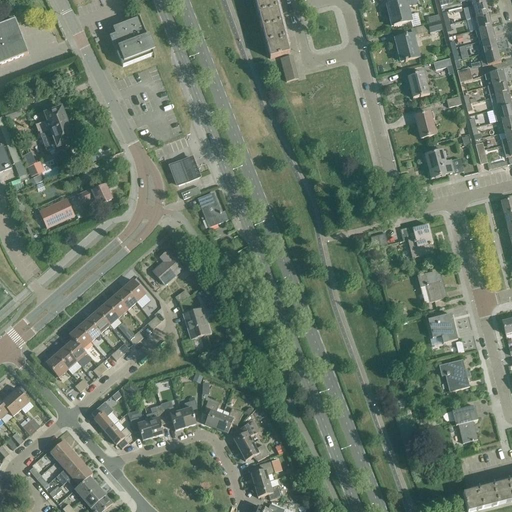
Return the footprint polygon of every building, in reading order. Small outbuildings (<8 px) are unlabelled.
[(128,10),(134,8),(131,0),(130,0),(125,2),(128,10)] [(255,0),(271,59),(279,57),(290,54),(275,0),(255,0)] [(402,24),(411,22),(406,2),(387,7),(390,20),(391,19),(394,28),(402,26),(402,24)] [(469,7),(472,20),(488,16),(485,3),(472,7),(469,7)] [(117,53),(117,52),(117,53),(123,68),(153,56),(154,58),(155,58),(139,16),(138,17),(140,21),(115,30),(119,41),(116,42),(120,52),(117,53)] [(472,20),(475,31),(491,27),(488,16),(472,20)] [(0,182),(0,183),(0,182),(0,174),(12,170),(3,147),(0,148),(0,66),(28,55),(15,20),(0,26),(0,182)] [(428,26),(430,34),(442,32),(440,23),(428,26)] [(475,31),(478,43),(494,39),(491,27),(475,31)] [(408,62),(418,59),(413,36),(395,40),(397,48),(396,49),(397,53),(398,53),(401,63),(405,62),(405,63),(408,63),(408,62)] [(497,51),(494,39),(478,43),(481,55),(482,55),(497,51)] [(477,44),(460,46),(461,57),(470,56),(469,48),(478,47),(477,44)] [(451,50),(454,62),(459,61),(460,60),(459,57),(458,57),(456,49),(451,50)] [(497,51),(482,55),(484,62),(481,63),(482,68),(500,63),(497,51)] [(280,60),(282,66),(293,63),(292,57),(280,60)] [(434,64),(436,72),(452,68),(451,60),(434,64)] [(282,66),(283,71),(295,68),(293,63),(282,66)] [(283,71),(285,77),(297,74),(295,68),(283,71)] [(457,71),(458,78),(470,75),(469,68),(457,71)] [(491,80),(492,86),(505,83),(502,71),(489,74),(484,76),(486,81),(491,80)] [(421,99),(430,96),(424,72),(415,75),(415,76),(405,79),(407,86),(409,85),(413,100),(420,98),(421,99)] [(297,74),(285,77),(286,83),(298,80),(297,74)] [(470,75),(458,78),(460,84),(472,81),(470,75)] [(487,87),(490,99),(508,94),(505,83),(492,86),(487,87)] [(155,109),(147,91),(132,97),(139,116),(155,109)] [(490,99),(493,111),(511,106),(508,94),(490,99)] [(463,97),(465,105),(470,104),(476,103),(475,99),(469,100),(467,95),(463,97)] [(447,101),(449,109),(462,106),(460,98),(447,101)] [(37,126),(40,136),(68,126),(62,108),(54,111),(51,104),(43,107),(46,114),(44,115),(47,122),(37,126)] [(501,121),(511,118),(511,110),(511,106),(493,111),(496,123),(501,121)] [(4,114),(7,122),(23,116),(20,108),(4,114)] [(431,121),(434,120),(433,113),(415,118),(421,140),(435,136),(431,121)] [(4,118),(0,119),(0,127),(6,143),(13,140),(4,118)] [(511,118),(501,121),(504,133),(511,131),(511,118)] [(68,126),(40,136),(46,152),(74,142),(68,126)] [(511,143),(507,145),(502,146),(505,159),(508,158),(510,166),(511,165),(511,143)] [(85,166),(95,162),(90,149),(80,152),(85,166)] [(484,151),(477,153),(480,165),(487,163),(484,151)] [(459,160),(445,163),(442,152),(425,156),(431,180),(453,174),(454,176),(463,173),(459,160)] [(171,167),(179,187),(199,179),(191,159),(171,167)] [(506,162),(491,166),(491,163),(487,163),(489,171),(507,166),(506,162)] [(40,163),(27,168),(31,179),(44,173),(40,163)] [(81,203),(85,201),(94,197),(99,206),(111,201),(111,200),(112,199),(109,193),(108,194),(105,187),(98,190),(97,188),(78,197),(81,203)] [(201,194),(198,188),(181,194),(184,201),(201,194)] [(221,215),(213,195),(198,201),(206,221),(210,220),(213,227),(228,222),(224,214),(221,215)] [(511,199),(500,203),(503,215),(511,212),(511,199)] [(39,213),(47,230),(74,217),(66,200),(39,213)] [(511,212),(503,215),(506,227),(511,225),(511,212)] [(408,241),(412,259),(433,254),(431,245),(433,244),(429,226),(422,228),(421,225),(400,230),(403,243),(408,241)] [(26,228),(32,242),(35,240),(29,227),(26,228)] [(371,238),(374,250),(388,246),(385,234),(371,238)] [(153,273),(165,287),(183,271),(167,253),(160,259),(164,263),(153,273)] [(427,287),(431,303),(446,299),(440,272),(417,277),(420,289),(427,287)] [(133,282),(124,290),(136,304),(146,296),(133,282)] [(124,290),(115,298),(127,312),(136,304),(124,290)] [(175,299),(179,304),(190,297),(186,291),(175,299)] [(205,291),(201,293),(209,306),(213,304),(205,291)] [(115,298),(106,305),(118,320),(127,312),(115,298)] [(106,305),(97,313),(109,327),(118,320),(106,305)] [(183,316),(191,341),(210,335),(202,310),(183,316)] [(97,313),(88,321),(100,335),(109,327),(97,313)] [(440,337),(442,344),(457,341),(451,315),(427,321),(432,339),(440,337)] [(156,318),(152,322),(157,328),(161,324),(156,318)] [(511,333),(511,320),(502,323),(505,335),(511,333)] [(88,321),(79,329),(91,343),(100,335),(88,321)] [(157,328),(152,322),(147,325),(153,331),(157,328)] [(70,337),(73,342),(74,342),(82,351),(91,343),(79,329),(70,337)] [(138,334),(134,337),(139,343),(143,340),(138,334)] [(139,343),(134,337),(129,341),(134,347),(139,343)] [(73,342),(65,349),(77,363),(86,355),(82,351),(74,342),(73,342)] [(65,349),(56,357),(68,371),(77,363),(65,349)] [(120,349),(115,353),(121,359),(125,355),(120,349)] [(121,359),(115,353),(111,357),(116,363),(121,359)] [(68,371),(56,357),(46,365),(58,379),(68,371)] [(447,375),(451,393),(469,388),(462,361),(439,367),(441,377),(447,375)] [(102,365),(97,369),(102,375),(107,371),(102,365)] [(102,375),(97,369),(93,373),(98,379),(102,375)] [(173,380),(164,381),(164,390),(174,389),(173,380)] [(83,381),(79,384),(84,391),(89,387),(83,381)] [(84,391),(79,384),(75,388),(80,394),(84,391)] [(18,390),(9,397),(21,411),(30,404),(18,390)] [(9,397),(1,404),(1,405),(9,414),(13,418),(21,411),(9,397)] [(186,411),(180,413),(186,429),(196,426),(193,417),(199,415),(194,398),(188,400),(189,403),(184,405),(186,411)] [(0,402),(0,419),(1,421),(9,414),(1,405),(1,404),(0,402)] [(205,426),(216,431),(224,412),(217,410),(219,407),(208,402),(203,414),(209,416),(205,426)] [(105,404),(91,415),(95,420),(94,421),(105,434),(113,427),(106,418),(113,412),(105,404)] [(146,417),(148,423),(153,439),(164,436),(161,427),(167,425),(162,412),(161,407),(150,410),(152,415),(146,417)] [(473,422),(477,421),(474,407),(452,412),(455,426),(458,426),(462,444),(477,441),(473,422)] [(173,408),(162,412),(167,425),(172,423),(175,433),(186,429),(180,413),(175,414),(173,408)] [(224,412),(216,431),(228,435),(232,425),(237,428),(243,414),(232,410),(230,415),(224,412)] [(141,418),(130,421),(134,435),(140,433),(142,442),(153,439),(148,423),(143,424),(141,418)] [(36,432),(33,428),(29,424),(23,429),(30,438),(36,432)] [(233,441),(239,452),(253,445),(250,439),(257,435),(251,425),(240,431),(243,436),(233,441)] [(113,427),(105,434),(116,447),(118,445),(122,450),(132,442),(125,433),(122,436),(113,427)] [(50,454),(57,463),(71,451),(64,443),(50,454)] [(253,445),(239,452),(245,463),(255,458),(258,463),(269,457),(263,447),(256,450),(253,445)] [(57,463),(64,471),(78,459),(71,451),(57,463)] [(60,475),(68,483),(85,468),(78,459),(64,471),(60,475)] [(276,473),(284,471),(282,459),(273,461),(276,473)] [(251,476),(254,487),(269,483),(267,477),(275,474),(271,463),(259,467),(261,472),(251,476)] [(68,483),(75,491),(89,479),(92,476),(85,468),(68,483)] [(44,489),(46,488),(48,485),(37,473),(33,477),(37,481),(44,489)] [(75,491),(83,500),(97,488),(89,479),(75,491)] [(269,483),(254,487),(258,499),(268,496),(270,502),(282,498),(277,481),(269,483)] [(511,481),(463,495),(467,511),(475,511),(511,502),(511,481)] [(83,500),(91,509),(105,497),(97,488),(83,500)] [(295,494),(299,505),(308,502),(304,492),(295,494)] [(105,497),(91,509),(93,511),(103,511),(112,505),(105,497)]
